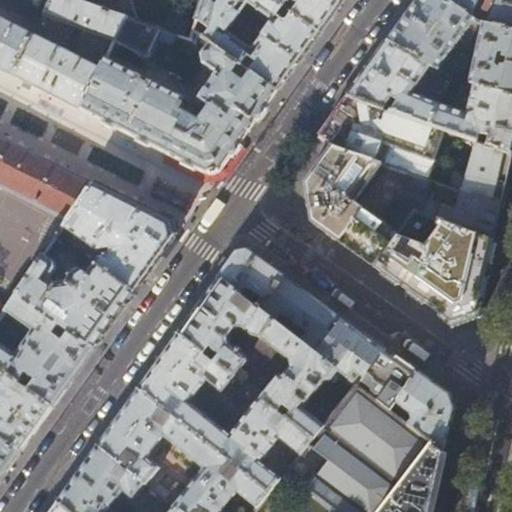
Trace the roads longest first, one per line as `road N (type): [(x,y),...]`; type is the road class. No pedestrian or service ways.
road 1 (residential): [(230,214),(16,511)]
road 2 (residential): [(498,388),(230,214)]
road 3 (residential): [(381,0),(230,214)]
road 4 (primary): [(469,511),(498,388)]
